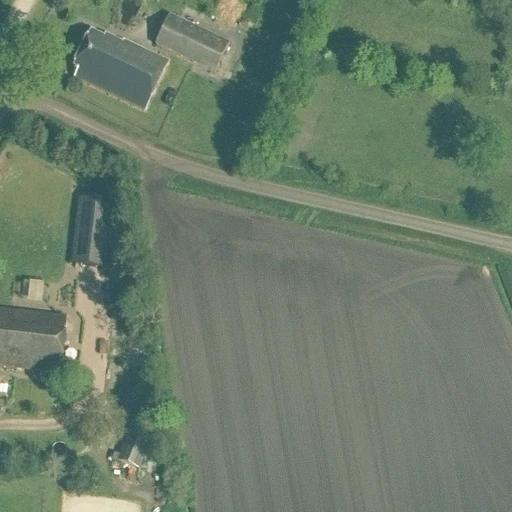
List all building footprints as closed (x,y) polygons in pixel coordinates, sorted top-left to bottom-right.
[(168,17),(152,49),(211,77),(227,46),(168,17)] [(491,45),(511,49),(511,40),(511,27),(494,25),(491,45)] [(88,37),(72,69),(102,84),(98,93),(144,116),(168,67),(122,45),(118,52),(88,37)] [(497,86),(501,66),(490,64),(486,83),(497,86)] [(463,129),(483,133),(487,115),(467,110),(463,129)] [(80,202),(72,267),(104,271),(112,206),(80,202)] [(0,370),(60,378),(67,321),(0,313),(0,370)] [(129,372),(133,418),(149,417),(145,371),(150,370),(149,351),(122,353),(123,372),(129,372)] [(117,466),(137,473),(151,434),(132,427),(117,466)]
